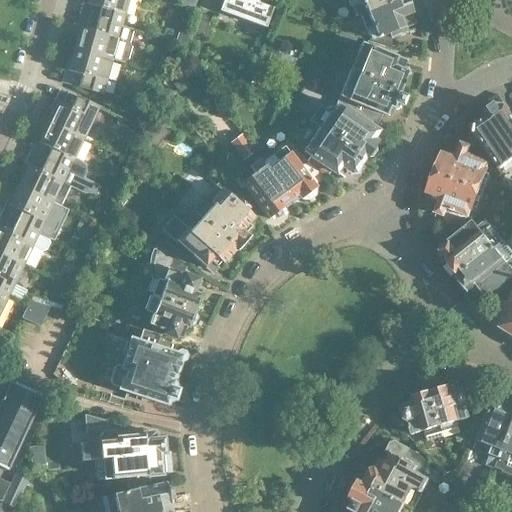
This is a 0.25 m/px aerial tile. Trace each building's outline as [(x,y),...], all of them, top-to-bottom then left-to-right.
[(87,0),(86,4),(100,8),(97,20),(121,26),(128,0),(87,0)] [(181,0),(180,5),(193,9),(195,1),(192,0),(181,0)] [(222,0),(218,11),(265,28),(272,9),(271,8),(271,9),(257,3),(258,0),(222,0)] [(346,0),(350,8),(353,7),(357,15),(365,12),(391,0),(346,0)] [(391,0),(365,12),(368,18),(362,20),(369,39),(372,40),(388,34),(390,40),(400,35),(399,35),(405,32),(400,18),(411,13),(405,0),(391,0)] [(210,17),(197,12),(191,29),(203,33),(210,17)] [(80,27),(74,50),(111,60),(125,64),(131,61),(135,48),(131,44),(135,31),(121,26),(97,20),(94,31),(80,27)] [(185,43),(189,33),(180,29),(176,39),(185,43)] [(338,41),(351,46),(353,46),(356,38),(341,32),(338,41)] [(268,38),(264,49),(277,54),(281,43),(268,38)] [(362,44),(351,71),(400,88),(404,77),(406,77),(403,70),(402,71),(400,69),(404,61),(362,44)] [(74,50),(68,72),(65,84),(78,87),(102,94),(111,60),(74,50)] [(347,81),(340,97),(347,100),(347,101),(385,116),(388,107),(392,109),(392,107),(393,108),(400,105),(402,99),(401,95),(400,92),(399,91),(400,88),(351,71),(347,81)] [(173,84),(178,92),(188,85),(182,77),(173,84)] [(161,88),(150,79),(145,85),(156,94),(161,88)] [(58,102),(47,123),(84,140),(99,108),(76,97),(70,108),(58,102)] [(118,102),(116,108),(126,112),(130,101),(124,99),(118,102)] [(482,143),(481,144),(499,170),(511,160),(511,113),(511,112),(510,113),(505,105),(504,106),(503,105),(502,106),(496,105),(495,104),(489,109),(488,116),(487,116),(488,117),(487,118),(476,126),(475,126),(474,132),(475,132),(482,143)] [(335,105),(318,129),(363,159),(363,158),(364,159),(371,158),(376,151),(374,144),(373,143),(374,142),(371,140),(376,132),(335,105)] [(135,125),(118,117),(115,123),(117,128),(131,134),(135,125)] [(47,123),(38,143),(51,149),(45,160),(83,178),(85,174),(86,170),(85,167),(83,164),(80,161),(75,159),(84,140),(47,123)] [(167,133),(157,125),(143,141),(153,149),(167,133)] [(363,159),(318,129),(302,152),(342,178),(345,172),(350,175),(355,174),(357,170),(356,168),(363,159)] [(241,158),(251,150),(238,133),(228,141),(241,158)] [(283,146),(260,162),(287,201),(288,200),(290,203),(297,198),(298,198),(299,197),(300,198),(308,199),(313,196),(314,189),(313,187),(314,186),(325,178),(301,156),(289,142),(283,146)] [(441,155),(435,173),(480,192),(489,169),(487,168),(490,161),(469,153),(470,149),(469,149),(470,146),(461,143),(456,154),(449,152),(447,158),(441,155)] [(17,186),(54,203),(61,206),(70,188),(82,195),(93,195),(98,185),(83,178),(45,160),(40,171),(27,165),(17,186)] [(287,201),(260,162),(258,160),(236,176),(265,217),(266,217),(267,218),(275,219),(280,216),(281,206),(282,206),(281,205),(287,201)] [(480,192),(435,173),(428,191),(433,193),(431,199),(438,202),(433,214),(441,216),(442,225),(467,218),(469,217),(472,210),(473,211),(480,192)] [(108,189),(112,180),(103,176),(99,185),(108,189)] [(190,212),(192,213),(234,252),(235,250),(236,251),(249,237),(255,230),(251,220),(251,216),(253,214),(248,209),(242,202),(244,201),(224,176),(190,212)] [(17,186),(12,197),(8,206),(20,212),(15,223),(39,234),(54,203),(17,186)] [(234,252),(192,213),(183,222),(175,214),(162,226),(176,240),(176,239),(205,267),(211,261),(217,266),(221,261),(223,263),(234,252)] [(442,225),(441,225),(443,235),(468,222),(467,218),(442,225)] [(446,261),(460,278),(505,243),(486,219),(478,226),(473,220),(448,241),(450,242),(440,250),(447,260),(446,261)] [(0,228),(0,254),(24,266),(34,246),(39,249),(43,248),(45,242),(44,238),(39,234),(15,223),(10,234),(0,228)] [(153,236),(149,244),(147,250),(146,257),(146,268),(150,275),(153,278),(155,279),(149,293),(194,311),(200,296),(192,292),(197,279),(183,272),(191,261),(165,242),(153,236)] [(511,251),(505,243),(460,278),(471,292),(475,288),(480,294),(487,289),(491,294),(504,284),(511,277),(511,267),(508,262),(511,258),(511,251)] [(0,254),(0,292),(9,297),(20,302),(25,292),(14,286),(24,266),(0,254)] [(74,278),(67,276),(64,284),(70,287),(74,278)] [(0,315),(9,297),(0,292),(0,315)] [(505,302),(495,317),(497,323),(502,327),(501,328),(511,334),(511,333),(511,292),(511,293),(511,294),(511,295),(508,303),(505,302)] [(194,311),(149,293),(142,309),(150,312),(145,323),(162,330),(161,333),(175,339),(177,336),(181,338),(186,328),(193,325),(197,317),(195,311),(194,311)] [(31,303),(23,320),(42,329),(51,309),(31,303)] [(102,387),(97,404),(124,411),(130,392),(163,403),(165,403),(173,399),(176,389),(172,383),(171,382),(180,356),(170,353),(174,341),(141,330),(138,340),(129,337),(119,363),(113,367),(108,381),(111,386),(117,388),(116,391),(102,387)] [(42,397),(10,382),(0,404),(0,465),(8,469),(42,397)] [(443,387),(430,391),(445,436),(461,431),(457,421),(470,417),(468,408),(466,409),(465,403),(467,403),(464,393),(458,395),(456,389),(448,391),(448,390),(443,387)] [(404,421),(406,421),(408,422),(412,435),(424,431),(427,441),(445,436),(430,391),(417,395),(413,400),(414,401),(406,404),(408,409),(402,411),(404,421)] [(476,440),(477,440),(473,448),(489,455),(486,462),(495,466),(499,458),(511,427),(511,408),(508,406),(506,401),(499,398),(493,401),(492,400),(476,440)] [(486,405),(476,400),(470,413),(481,418),(486,405)] [(84,415),(86,443),(79,443),(81,461),(94,460),(96,481),(111,479),(124,478),(124,487),(142,484),(142,482),(148,481),(147,476),(161,475),(161,473),(165,472),(170,467),(168,452),(163,453),(162,439),(153,440),(152,434),(115,437),(112,432),(108,432),(106,422),(85,415),(84,415)] [(511,427),(499,458),(495,466),(505,470),(505,472),(511,474),(511,427)] [(369,469),(362,482),(413,510),(422,493),(430,479),(435,482),(439,474),(426,467),(428,463),(420,454),(410,448),(399,442),(398,443),(394,441),(389,442),(380,459),(379,459),(375,467),(369,469)] [(29,448),(30,466),(44,464),(42,447),(29,448)] [(19,466),(2,503),(15,508),(32,472),(19,466)] [(483,493),(487,484),(477,480),(473,489),(483,493)] [(354,500),(349,509),(353,511),(352,511),(412,511),(413,510),(362,482),(360,482),(359,484),(357,483),(353,484),(349,491),(350,495),(351,495),(349,498),(354,500)] [(103,511),(169,511),(168,505),(173,497),(171,488),(164,485),(164,483),(135,489),(135,490),(112,495),(100,497),(103,511)] [(65,485),(65,486),(60,495),(73,502),(78,492),(65,485)]
